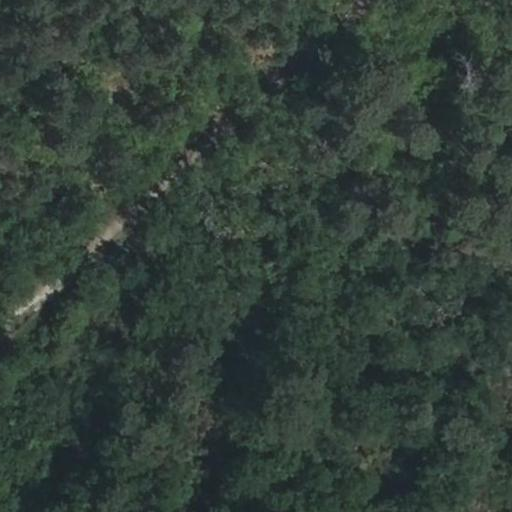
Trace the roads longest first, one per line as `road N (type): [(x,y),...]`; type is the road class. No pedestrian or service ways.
road 1 (track): [(511,269),(339,236),(184,248),(138,239),(123,222),(369,0)]
road 2 (track): [(123,222),(0,339)]
